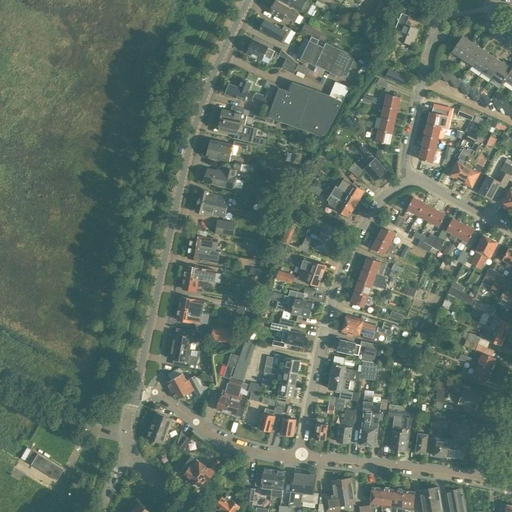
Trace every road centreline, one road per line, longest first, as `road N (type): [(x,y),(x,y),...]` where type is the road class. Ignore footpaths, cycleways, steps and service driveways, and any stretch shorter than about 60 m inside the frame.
road 1 (unclassified): [(127,432),(195,123),(248,0)]
road 2 (residential): [(409,180),(381,198),(349,253),(323,331),(299,457)]
road 3 (residential): [(486,481),(299,457)]
road 4 (residential): [(409,180),(405,148),(438,21)]
road 5 (residential): [(299,457),(228,442),(155,394)]
